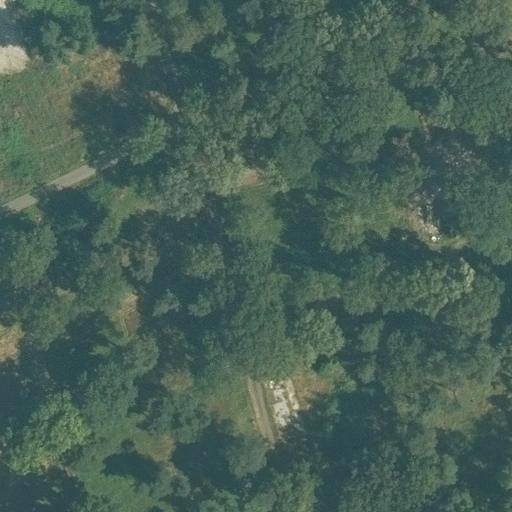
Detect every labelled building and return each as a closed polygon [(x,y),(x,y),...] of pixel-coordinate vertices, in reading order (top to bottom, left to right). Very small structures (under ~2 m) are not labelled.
[(60,0),(7,0),(11,14),(61,1),(60,0)] [(153,0),(148,0),(118,9),(127,38),(162,28),(153,0)] [(320,3),(281,17),(291,46),(330,32),(320,3)] [(398,10),(398,51),(429,51),(429,10),(398,10)] [(257,22),(226,26),(230,62),(261,58),(257,22)] [(457,27),(444,67),(474,76),(486,36),(457,27)] [(31,35),(0,42),(0,74),(38,66),(31,35)] [(167,48),(167,79),(203,79),(203,48),(167,48)] [(133,63),(101,74),(118,122),(150,110),(133,63)] [(32,87),(0,108),(0,125),(12,143),(51,117),(32,87)] [(88,106),(61,151),(88,167),(115,123),(88,106)] [(275,109),(250,135),(284,168),(309,143),(275,109)] [(341,123),(341,160),(372,160),(372,123),(341,123)] [(407,130),(393,164),(421,176),(435,142),(407,130)] [(325,193),(294,199),(304,248),(335,242),(325,193)] [(386,198),(386,230),(437,230),(437,198),(386,198)] [(511,238),(499,246),(511,272),(511,238)] [(174,295),(153,314),(184,350),(206,332),(174,295)] [(327,307),(299,312),(309,360),(337,354),(327,307)] [(255,316),(234,335),(266,371),(287,353),(255,316)] [(170,355),(152,377),(189,408),(207,386),(170,355)] [(356,363),(350,413),(381,417),(388,367),(356,363)] [(435,372),(409,415),(436,432),(462,388),(435,372)] [(285,374),(257,381),(271,440),(299,433),(285,374)] [(511,416),(489,397),(457,436),(481,457),(511,419),(511,416)] [(186,430),(186,480),(218,480),(218,430),(186,430)] [(283,456),(243,487),(262,511),(263,511),(303,481),(283,456)] [(511,463),(502,456),(474,490),(494,507),(511,486),(511,463)] [(322,487),(311,511),(345,511),(351,499),(322,487)] [(373,499),(366,511),(398,511),(373,499)]
